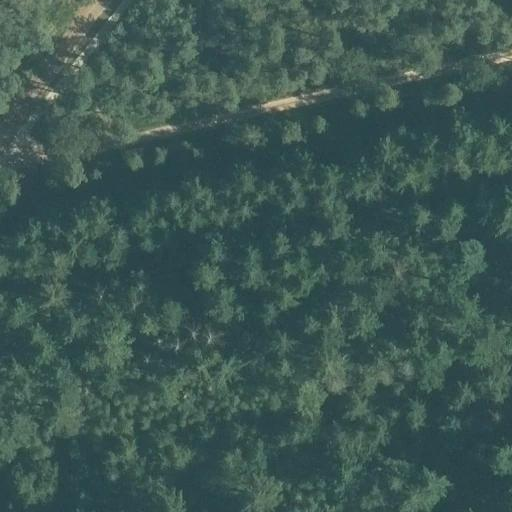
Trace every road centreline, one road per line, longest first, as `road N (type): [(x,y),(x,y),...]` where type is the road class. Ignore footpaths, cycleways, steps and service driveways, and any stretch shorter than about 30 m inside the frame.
road 1 (track): [(0,153),(57,153),(511,55)]
road 2 (track): [(0,139),(100,0)]
